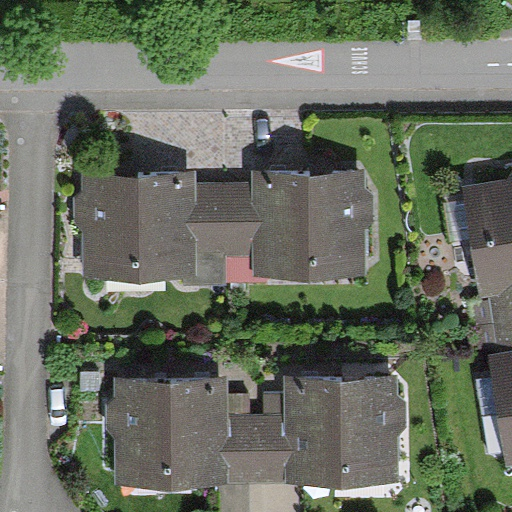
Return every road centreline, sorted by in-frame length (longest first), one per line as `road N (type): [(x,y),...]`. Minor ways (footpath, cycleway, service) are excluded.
road 1 (residential): [(35,69),(511,62)]
road 2 (residential): [(23,511),(35,69)]
